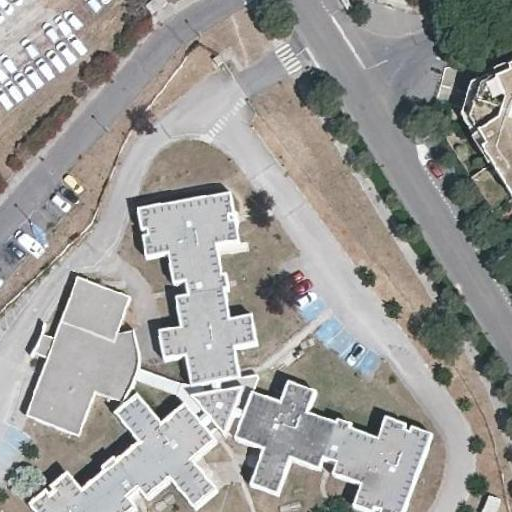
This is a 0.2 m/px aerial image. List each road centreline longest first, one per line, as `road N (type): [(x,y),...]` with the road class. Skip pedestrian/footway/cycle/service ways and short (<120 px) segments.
road 1 (residential): [(348,73),(511,344)]
road 2 (residential): [(0,224),(169,31),(220,0)]
road 3 (residential): [(511,6),(348,73)]
